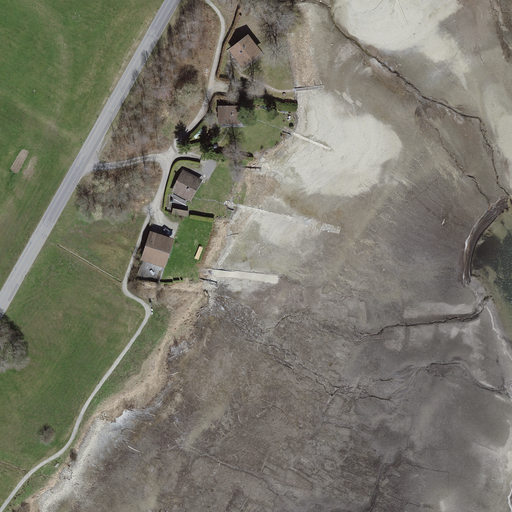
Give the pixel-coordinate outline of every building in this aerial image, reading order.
[(249,34),(226,51),(242,72),(264,55),(249,34)] [(240,106),(218,106),(218,124),(240,124),(240,106)] [(203,179),(182,170),(171,192),(192,202),(203,179)] [(21,179),(12,171),(5,179),(14,187),(21,179)] [(187,218),(189,212),(175,208),(173,214),(187,218)] [(174,240),(150,233),(141,261),(165,268),(174,240)]
